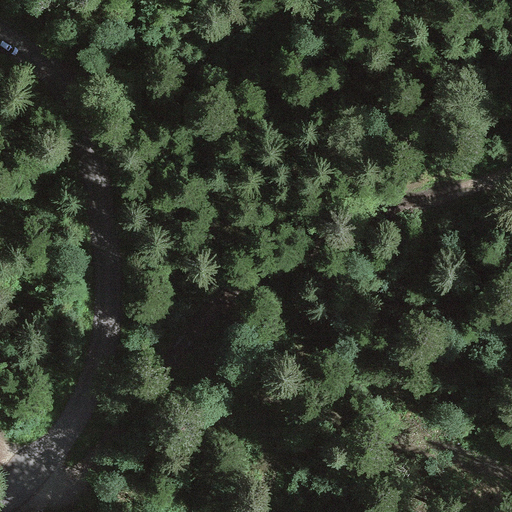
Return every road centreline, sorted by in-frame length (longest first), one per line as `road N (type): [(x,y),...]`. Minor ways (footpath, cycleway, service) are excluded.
road 1 (track): [(511,176),(302,255),(235,295),(194,331),(85,473),(47,483),(27,474)]
road 2 (tertiary): [(0,39),(52,73),(81,114),(109,255),(111,308),(102,365),(71,424),(0,502)]
